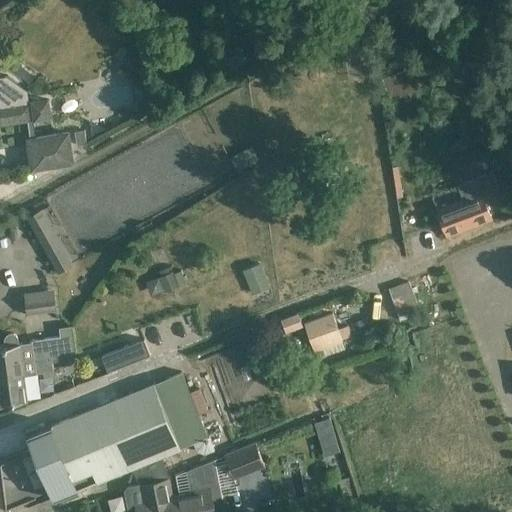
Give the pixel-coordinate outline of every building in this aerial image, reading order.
[(413,65),(383,77),(387,88),(417,77),(413,65)] [(0,123),(28,119),(35,118),(35,119),(50,116),(47,99),(33,102),(30,103),(28,90),(8,76),(0,77),(0,123)] [(75,131),(77,146),(87,144),(85,130),(75,131)] [(73,162),(70,143),(68,133),(28,139),(33,169),(73,162)] [(338,165),(311,170),(314,189),(341,184),(338,165)] [(464,201),(438,211),(440,219),(448,237),(493,220),(490,212),(504,206),(492,174),(459,186),(464,201)] [(42,209),(26,218),(58,274),(74,265),(42,209)] [(168,270),(147,283),(157,298),(177,285),(168,270)] [(264,275),(249,281),(254,293),(269,287),(264,275)] [(389,289),(400,319),(421,312),(410,281),(389,289)] [(57,311),(55,298),(25,301),(27,314),(57,311)] [(303,326),(298,313),(281,319),(286,332),(303,326)] [(338,329),(333,313),(305,323),(315,351),(343,341),(342,339),(351,336),(347,326),(338,329)] [(6,345),(0,346),(0,375),(53,366),(53,364),(53,361),(65,359),(62,336),(50,338),(49,337),(32,339),(32,341),(19,343),(18,339),(17,336),(14,334),(11,333),(8,334),(6,337),(5,340),(6,345)] [(101,359),(106,372),(151,355),(146,342),(101,359)] [(0,404),(28,401),(27,398),(33,397),(38,393),(39,389),(39,387),(38,387),(36,374),(47,372),(53,366),(0,375),(0,404)] [(194,442),(208,437),(182,371),(154,383),(49,426),(75,491),(133,468),(159,457),(181,448),(194,442)] [(371,394),(355,400),(360,415),(377,408),(371,394)] [(329,418),(316,422),(319,432),(332,428),(329,418)] [(399,429),(408,472),(368,480),(373,505),(394,500),(396,511),(400,511),(444,503),(428,423),(399,429)] [(57,498),(75,491),(49,426),(31,433),(29,434),(56,499),(57,498)] [(208,437),(194,442),(197,451),(205,454),(215,450),(209,436),(208,437)] [(235,478),(265,466),(255,442),(226,454),(235,478)] [(455,466),(462,499),(511,489),(504,455),(455,466)] [(182,511),(179,495),(173,496),(169,478),(159,457),(133,468),(140,484),(128,487),(125,490),(129,511),(182,511)] [(179,495),(182,511),(228,511),(230,510),(228,502),(222,497),(213,499),(210,482),(195,485),(196,492),(179,495)]
